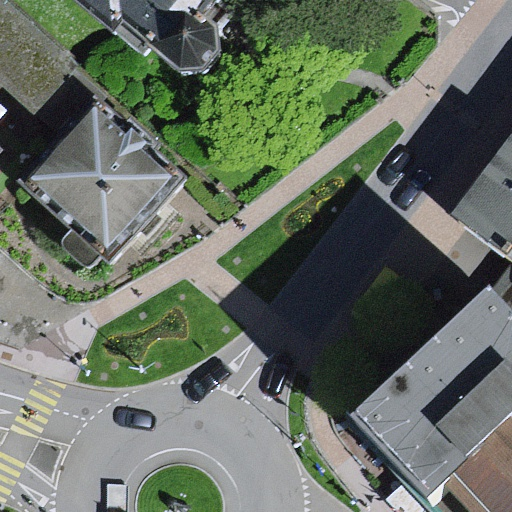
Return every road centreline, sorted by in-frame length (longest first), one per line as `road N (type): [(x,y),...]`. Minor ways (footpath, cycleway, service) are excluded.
road 1 (residential): [(226,421),(511,42)]
road 2 (residential): [(175,409),(97,405),(0,377)]
